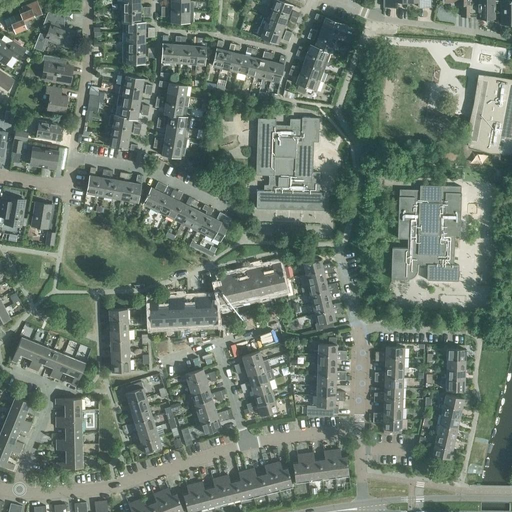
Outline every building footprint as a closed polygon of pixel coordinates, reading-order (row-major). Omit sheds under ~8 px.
[(32,19),(31,17),(42,12),(36,0),(22,6),(23,8),(19,9),(20,12),(9,17),(12,25),(7,27),(9,32),(13,30),(14,31),(26,25),(24,20),(26,19),(27,20),(29,20),(32,19)] [(270,0),(268,7),(288,14),(292,5),(279,0),(270,0)] [(470,15),(470,2),(469,0),(445,0),(446,2),(456,2),(456,5),(461,5),(461,17),(470,17),(470,15)] [(478,0),(478,3),(470,2),(470,15),(478,15),(478,19),(494,19),(493,0),(478,0)] [(511,0),(509,0),(510,2),(501,2),(501,9),(502,9),(502,24),(504,24),(504,26),(505,28),(508,28),(510,26),(510,24),(511,24),(511,0)] [(140,11),(140,1),(118,1),(118,2),(118,11),(140,11)] [(194,1),(172,1),(172,11),(194,11),(194,1)] [(264,16),(284,24),(288,14),(268,7),(264,16)] [(66,47),(73,30),(64,27),(64,19),(64,13),(64,11),(48,11),(44,23),(53,27),(47,40),(66,47)] [(140,11),(118,11),(118,21),(144,21),(140,21),(140,11)] [(194,11),(172,11),(172,22),(194,22),(194,11)] [(281,33),(284,24),(264,16),(261,26),(281,33)] [(322,26),(340,33),(343,24),(325,17),(322,26)] [(144,21),(118,21),(118,22),(122,22),(123,22),(123,32),(144,32),(144,21)] [(281,33),(261,26),(257,36),(277,43),(281,33)] [(340,33),(322,26),(322,27),(319,36),(336,42),(340,33)] [(144,32),(123,32),(123,41),(144,42),(144,32)] [(171,62),(172,44),(168,44),(169,35),(163,35),(161,61),(171,62)] [(332,52),(333,52),(336,42),(319,36),(315,46),(332,52)] [(198,37),(197,42),(198,42),(198,46),(197,46),(196,64),(205,65),(207,47),(207,43),(203,43),(203,38),(198,37)] [(10,46),(0,39),(0,60),(5,64),(12,54),(20,59),(24,52),(31,56),(33,53),(26,49),(27,49),(22,46),(23,44),(17,40),(16,42),(14,40),(10,46)] [(221,68),(225,51),(221,50),(224,41),(218,40),(212,66),(221,68)] [(144,42),(123,41),(123,52),(144,52),(144,42)] [(234,49),(236,44),(231,43),(229,52),(225,51),(221,68),(229,70),(233,53),(234,49)] [(172,44),(171,62),(179,63),(180,45),(172,44)] [(332,52),(315,46),(310,44),(306,53),(328,61),(331,53),(332,52)] [(180,45),(179,63),(188,63),(189,46),(180,45)] [(189,46),(188,63),(196,64),(197,46),(189,46)] [(252,48),(251,53),(250,57),(246,74),(254,76),(258,59),(255,58),(257,49),(252,48)] [(268,57),(269,52),(264,51),(262,60),(258,59),(254,76),(263,78),(267,61),(268,57)] [(144,52),(123,52),(123,63),(145,63),(144,52)] [(233,53),(229,70),(238,72),(242,55),(233,53)] [(325,70),(328,61),(306,53),(303,62),(325,70)] [(70,82),(72,66),(66,65),(67,58),(44,54),(43,61),(48,62),(45,78),(70,82)] [(242,55),(238,72),(246,74),(250,57),(242,55)] [(271,80),(275,63),(267,61),(263,78),(271,80)] [(325,70),(303,62),(299,72),(321,80),(325,70)] [(275,63),(271,80),(280,82),(284,65),(275,63)] [(0,83),(8,89),(14,79),(0,69),(0,83)] [(321,80),(299,72),(295,83),(317,91),(321,80)] [(121,85),(142,89),(144,78),(122,74),(121,85)] [(476,103),(469,146),(511,152),(511,78),(492,75),(491,80),(477,77),(473,103),(476,103)] [(170,82),(168,93),(185,96),(187,85),(170,82)] [(225,86),(217,84),(216,90),(224,92),(225,86)] [(65,112),(68,95),(61,94),(63,88),(48,85),(47,92),(51,93),(49,107),(55,108),(55,110),(65,112)] [(119,95),(140,99),(142,89),(121,85),(119,95)] [(100,91),(90,90),(88,100),(89,100),(98,101),(100,92),(100,91)] [(260,91),(258,97),(266,99),(267,99),(268,93),(260,91)] [(184,106),(184,105),(188,106),(190,96),(185,96),(168,93),(167,103),(184,106)] [(139,109),(140,99),(119,95),(117,105),(139,109)] [(98,101),(89,100),(87,110),(98,112),(100,102),(98,101)] [(187,117),(187,116),(188,106),(184,105),(184,106),(167,103),(165,114),(169,115),(169,114),(187,117)] [(133,118),(133,119),(137,120),(139,109),(117,105),(115,115),(115,116),(133,118)] [(17,123),(19,111),(11,110),(9,122),(17,123)] [(225,113),(225,121),(233,121),(233,113),(225,113)] [(115,116),(115,115),(111,114),(109,124),(114,125),(114,126),(131,128),(133,119),(133,118),(115,116)] [(169,114),(169,115),(167,124),(189,128),(191,117),(187,116),(187,117),(169,114)] [(324,210),(324,192),(320,192),(320,173),(312,173),(313,141),(319,142),(320,117),(303,117),(303,120),(290,119),(290,125),(276,125),(276,118),(258,118),(256,175),(269,175),(269,185),(264,185),(264,190),(257,190),(257,208),(324,210)] [(60,140),(63,124),(39,120),(37,137),(60,140)] [(188,137),(189,128),(167,124),(166,134),(188,137)] [(129,139),(131,128),(114,126),(112,136),(129,139)] [(23,139),(22,141),(27,141),(29,133),(16,131),(15,138),(23,139)] [(188,137),(166,134),(164,144),(186,148),(188,137)] [(129,139),(112,136),(110,146),(128,149),(129,139)] [(23,139),(15,138),(13,151),(21,152),(22,141),(23,139)] [(186,148),(164,144),(163,155),(184,158),(186,148)] [(56,168),(58,151),(33,147),(31,164),(56,168)] [(96,194),(99,177),(95,176),(96,168),(91,167),(89,175),(86,193),(96,194)] [(99,177),(96,194),(104,196),(108,170),(104,169),(102,177),(99,177)] [(338,169),(338,178),(346,178),(346,177),(346,173),(346,169),(338,169)] [(108,170),(104,196),(112,197),(115,180),(112,179),(113,170),(108,170)] [(125,173),(124,177),(125,177),(124,181),(121,199),(130,200),(133,183),(129,182),(130,173),(125,173)] [(133,183),(130,200),(138,202),(141,184),(143,176),(138,175),(136,183),(133,183)] [(115,180),(112,197),(121,199),(124,181),(115,180)] [(151,208),(163,183),(158,181),(154,189),(151,187),(143,203),(151,208)] [(159,211),(167,196),(163,194),(167,185),(163,183),(151,208),(159,211)] [(461,186),(420,185),(420,190),(400,189),(400,196),(399,196),(398,238),(408,238),(408,248),(392,248),(391,279),(408,279),(409,279),(411,278),(413,277),(415,276),(416,275),(417,273),(417,272),(418,270),(418,264),(428,264),(427,280),(459,281),(459,265),(454,265),(455,235),(460,235),(462,193),(461,193),(461,186)] [(176,195),(174,199),(166,215),(174,219),(182,203),(178,201),(182,193),(178,191),(176,195)] [(166,215),(174,199),(167,196),(159,211),(166,215)] [(24,218),(27,200),(10,197),(10,199),(2,198),(1,199),(0,199),(0,216),(7,217),(6,223),(23,226),(23,225),(26,226),(28,218),(24,218)] [(49,228),(53,204),(36,201),(32,225),(49,228)] [(185,205),(182,203),(174,219),(182,223),(190,207),(192,203),(187,201),(185,205)] [(207,211),(205,214),(205,215),(198,230),(205,234),(213,218),(209,217),(213,208),(209,206),(207,211)] [(190,207),(182,223),(190,227),(198,211),(190,207)] [(205,215),(205,214),(198,211),(190,227),(198,230),(205,215)] [(213,218),(205,234),(220,242),(232,218),(225,214),(220,212),(216,220),(213,218)] [(54,245),(56,233),(48,232),(46,244),(54,245)] [(208,249),(206,253),(213,256),(217,248),(212,245),(210,250),(208,249)] [(303,263),(305,273),(333,267),(332,262),(322,265),(321,259),(303,263)] [(269,273),(274,293),(287,290),(280,262),(272,264),(274,272),(269,273)] [(293,276),(291,265),(285,267),(287,277),(293,276)] [(254,269),(260,296),(274,293),(269,273),(264,275),(262,267),(254,269)] [(333,267),(305,273),(301,274),(303,284),(308,283),(326,279),(324,274),(334,271),(333,267)] [(247,299),(260,296),(254,269),(246,271),(248,278),(243,279),(247,299)] [(247,299),(243,279),(238,280),(236,273),(228,275),(234,302),(247,299)] [(234,302),(228,275),(220,277),(222,284),(216,286),(221,306),(234,302)] [(284,279),(288,293),(294,292),(291,279),(289,280),(288,278),(284,279)] [(327,285),(326,279),(308,283),(310,293),(338,287),(337,282),(333,283),(327,285)] [(312,303),(330,299),(329,293),(339,291),(338,287),(310,293),(312,303)] [(14,290),(9,293),(11,297),(13,299),(17,296),(14,290)] [(203,297),(204,325),(218,325),(216,304),(211,305),(211,296),(203,297)] [(184,297),(176,298),(177,326),(190,326),(190,306),(184,306),(184,297)] [(190,306),(190,326),(204,325),(203,297),(195,297),(194,297),(194,299),(195,305),(190,306)] [(177,326),(176,298),(168,298),(168,306),(163,306),(164,327),(177,326)] [(164,327),(163,306),(158,307),(157,299),(149,299),(150,328),(164,327)] [(330,299),(312,303),(314,313),(343,306),(342,302),(331,304),(330,299)] [(343,306),(314,313),(317,323),(315,324),(317,330),(334,326),(333,320),(335,319),(334,314),(344,311),(343,306)] [(5,307),(0,309),(0,323),(10,318),(5,307)] [(109,320),(128,319),(128,309),(109,310),(109,320)] [(128,319),(109,320),(110,330),(129,329),(128,319)] [(110,340),(129,339),(129,329),(110,330),(110,340)] [(318,354),(347,355),(347,350),(337,350),(337,343),(336,343),(336,336),(329,336),(329,343),(318,343),(318,354)] [(26,356),(33,341),(22,337),(12,360),(17,362),(20,354),(26,356)] [(111,351),(130,350),(129,339),(110,340),(111,351)] [(34,368),(43,345),(33,341),(26,356),(33,358),(29,367),(34,368)] [(48,364),(54,349),(43,345),(34,368),(38,370),(42,362),(48,364)] [(376,356),(404,357),(404,346),(386,346),(386,352),(376,351),(376,356)] [(447,348),(447,358),(465,359),(466,349),(447,348)] [(54,349),(48,364),(53,367),(50,375),(55,377),(64,354),(54,349)] [(111,361),(130,360),(130,350),(111,351),(111,361)] [(245,366),(263,361),(259,350),(242,356),(245,366)] [(64,354),(55,377),(59,379),(63,370),(69,373),(75,358),(64,354)] [(347,359),(347,355),(318,354),(318,364),(336,365),(336,359),(347,359)] [(385,366),(404,367),(404,357),(376,356),(376,360),(385,361),(385,366)] [(75,358),(69,373),(75,375),(71,384),(76,386),(86,362),(75,358)] [(465,359),(447,358),(447,368),(465,369),(465,359)] [(242,367),(236,369),(237,373),(247,371),(248,376),(266,370),(271,369),(268,359),(263,361),(245,366),(242,367)] [(130,360),(111,361),(112,371),(131,370),(130,360)] [(336,365),(318,364),(317,374),(346,375),(346,371),(336,370),(336,365)] [(375,376),(403,377),(404,367),(385,366),(385,372),(375,372),(375,376)] [(206,379),(210,378),(216,376),(214,371),(204,374),(203,368),(185,374),(189,385),(206,379)] [(465,379),(465,369),(447,368),(447,379),(465,379)] [(248,387),(251,386),(269,380),(266,370),(248,376),(250,381),(241,384),(242,389),(248,387)] [(346,375),(317,374),(317,384),(336,385),(336,380),(346,380),(346,375)] [(403,388),(403,377),(375,376),(375,381),(385,381),(384,387),(403,388)] [(206,379),(189,385),(191,394),(209,388),(206,379)] [(465,379),(447,379),(446,390),(464,391),(465,379)] [(254,395),(272,390),(269,380),(251,386),(254,395)] [(129,403),(146,397),(143,387),(143,386),(142,381),(127,385),(129,391),(125,392),(126,393),(129,403)] [(335,391),(336,385),(317,384),(317,395),(335,395),(345,396),(345,391),(335,391)] [(403,388),(384,387),(384,392),(374,392),(374,397),(402,398),(403,388)] [(216,396),(222,395),(221,390),(211,394),(209,388),(191,394),(194,403),(212,398),(216,396)] [(258,405),(275,399),(272,390),(254,395),(258,405)] [(335,395),(317,395),(316,405),(335,406),(335,400),(339,400),(345,400),(345,396),(335,395)] [(446,395),(444,404),(444,405),(462,409),(464,399),(446,395)] [(11,406),(27,413),(29,407),(37,410),(39,405),(16,396),(11,406)] [(132,413),(149,407),(146,397),(129,403),(132,413)] [(402,408),(402,398),(374,397),(374,401),(384,402),(384,407),(402,408)] [(66,409),(82,409),(82,398),(56,398),(56,403),(65,403),(66,409)] [(198,413),(215,408),(212,398),(194,403),(198,413)] [(248,408),(249,412),(259,409),(261,415),(278,410),(275,399),(258,405),(254,406),(248,408)] [(178,402),(170,405),(172,411),(180,408),(179,408),(182,407),(180,403),(178,403),(178,402)] [(441,415),(459,419),(462,409),(444,405),(441,415)] [(7,417),(30,427),(32,422),(24,418),(27,413),(11,406),(7,417)] [(135,422),(152,417),(149,407),(132,413),(135,422)] [(402,408),(384,407),(383,413),(374,413),(374,417),(402,418),(402,408)] [(215,408),(198,413),(201,423),(228,414),(232,413),(231,409),(217,413),(215,408)] [(57,421),(82,420),(82,409),(66,409),(66,416),(57,416),(57,421)] [(228,414),(201,423),(204,433),(221,427),(219,422),(229,418),(228,414)] [(439,424),(457,429),(459,419),(441,415),(439,424)] [(3,428),(18,434),(20,428),(28,431),(30,427),(7,417),(3,428)] [(138,432),(155,426),(152,417),(135,422),(138,432)] [(402,418),(374,417),(373,422),(383,422),(383,428),(384,428),(384,432),(401,433),(402,418)] [(66,432),(83,432),(82,420),(57,421),(57,426),(66,426),(66,432)] [(437,434),(455,439),(457,429),(439,424),(437,434)] [(155,426),(138,432),(141,442),(158,436),(155,426)] [(188,427),(181,429),(183,435),(190,433),(188,427)] [(15,439),(18,434),(3,428),(0,434),(0,438),(22,448),(24,443),(15,439)] [(57,444),(83,443),(83,432),(66,432),(66,438),(57,439),(57,444)] [(453,448),(455,439),(437,434),(434,444),(453,448)] [(162,446),(158,436),(141,442),(144,452),(146,451),(147,454),(162,449),(161,446),(162,446)] [(22,448),(0,438),(0,451),(9,455),(12,449),(20,452),(22,448)] [(83,443),(57,444),(58,448),(67,448),(67,455),(83,454),(83,443)] [(453,448),(434,444),(432,455),(450,459),(453,448)] [(340,448),(332,449),(336,475),(349,473),(346,455),(341,456),(340,448)] [(336,475),(332,449),(324,450),(325,458),(320,459),(322,477),(336,475)] [(9,455),(0,451),(0,463),(13,469),(15,464),(7,461),(9,455)] [(314,452),(306,453),(309,479),(322,477),(320,459),(315,460),(314,452)] [(309,479),(306,453),(298,454),(299,463),(293,464),(296,481),(309,479)] [(83,454),(67,455),(67,462),(58,462),(58,467),(84,466),(83,454)] [(273,463),(279,488),(293,485),(288,468),(283,469),(281,461),(273,463)] [(262,474),(266,491),(279,488),(273,463),(265,465),(267,473),(262,474)] [(255,468),(247,470),(254,495),(266,491),(262,474),(257,475),(255,468)] [(254,495),(247,470),(240,472),(242,479),(236,480),(240,498),(254,495)] [(229,474),(221,476),(228,501),(240,498),(236,480),(231,482),(229,474)] [(228,501),(221,476),(214,478),(215,486),(210,487),(215,504),(228,501)] [(215,504),(210,487),(205,488),(203,481),(195,483),(202,508),(215,504)] [(202,508),(195,483),(187,485),(189,492),(183,494),(188,511),(202,508)] [(169,487),(161,490),(170,511),(176,511),(184,509),(177,493),(172,495),(169,487)] [(170,511),(161,490),(154,494),(157,501),(152,503),(156,511),(170,511)] [(137,501),(141,511),(156,511),(152,503),(148,505),(145,497),(137,501)] [(141,511),(137,501),(129,504),(132,511),(130,511),(141,511)] [(15,511),(17,504),(11,503),(8,511),(15,511)]
